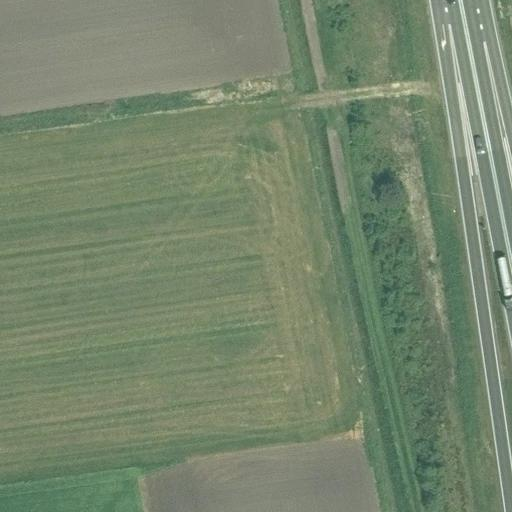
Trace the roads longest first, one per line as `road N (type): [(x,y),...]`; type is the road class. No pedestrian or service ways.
road 1 (trunk): [(467,36),(469,185),(510,511)]
road 2 (trunk): [(511,264),(467,36)]
road 3 (trunk): [(511,186),(467,36)]
